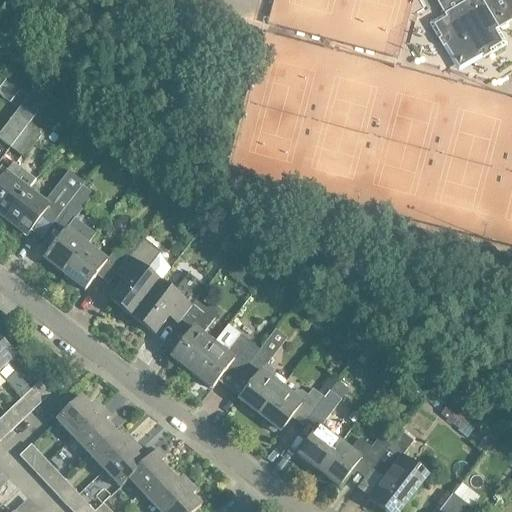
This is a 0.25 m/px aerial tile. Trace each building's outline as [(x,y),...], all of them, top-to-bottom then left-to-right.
[(444,16),(429,25),(438,40),(443,49),(446,47),(481,56),(483,59),(491,54),(507,45),(498,30),(511,21),(511,0),(435,0),(435,1),(444,16)] [(258,28),(237,22),(232,40),(253,46),(258,28)] [(0,141),(10,149),(28,127),(51,97),(35,85),(0,131),(0,141)] [(28,127),(10,149),(24,159),(41,137),(28,127)] [(101,136),(90,151),(103,160),(114,146),(101,136)] [(0,217),(5,222),(27,193),(14,183),(22,172),(14,165),(0,183),(0,217)] [(27,193),(5,222),(26,238),(41,218),(52,227),(58,220),(84,185),(69,172),(43,206),(27,193)] [(85,184),(84,185),(58,220),(69,228),(93,197),(92,196),(95,192),(85,184)] [(143,196),(135,190),(128,198),(136,205),(143,196)] [(87,247),(66,232),(52,249),(43,261),(64,277),(87,247)] [(143,241),(136,250),(114,278),(124,285),(110,302),(133,320),(159,285),(170,271),(160,255),(160,254),(143,241)] [(106,263),(87,247),(64,277),(84,293),(96,277),(108,286),(114,278),(136,250),(125,242),(115,253),(114,253),(106,263)] [(238,254),(226,268),(241,279),(252,265),(238,254)] [(159,285),(133,320),(154,337),(168,319),(178,326),(177,327),(178,327),(206,290),(188,275),(173,295),(159,285)] [(273,275),(265,285),(273,292),(281,282),(273,275)] [(206,290),(178,327),(188,335),(170,359),(191,375),(214,346),(202,336),(218,315),(209,307),(206,311),(203,309),(214,295),(206,290)] [(228,328),(214,346),(191,375),(211,391),(230,367),(241,376),(243,374),(260,352),(228,328)] [(0,372),(15,358),(0,342),(0,372)] [(261,351),(260,352),(243,374),(254,382),(239,402),(242,404),(240,406),(240,410),(251,418),(254,418),(256,415),(260,418),(282,390),(271,381),(274,378),(273,371),(267,366),(272,360),(261,351)] [(16,375),(7,382),(18,394),(27,387),(16,375)] [(282,390),(260,418),(262,420),(261,423),(261,426),(272,434),(275,434),(277,431),(280,434),(295,414),(306,423),(311,417),(330,393),(336,385),(329,379),(317,395),(312,391),(301,405),(282,390)] [(39,384),(23,399),(34,411),(50,396),(39,384)] [(337,386),(336,385),(330,393),(311,417),(322,426),(349,391),(338,384),(337,386)] [(34,411),(23,399),(7,414),(18,426),(34,411)] [(73,440),(103,413),(95,404),(91,409),(81,399),(57,422),(73,440)] [(458,429),(465,419),(449,406),(441,415),(458,429)] [(109,419),(103,413),(73,440),(89,456),(113,433),(104,423),(109,419)] [(7,414),(0,420),(0,441),(1,442),(18,426),(7,414)] [(318,473),(340,445),(319,429),(297,457),(318,473)] [(367,501),(381,511),(400,511),(426,479),(400,459),(415,439),(403,430),(393,443),(371,471),(383,480),(367,501)] [(113,433),(89,456),(104,473),(134,445),(127,438),(122,442),(113,433)] [(340,445),(318,473),(338,489),(358,464),(370,473),(371,471),(393,443),(382,435),(371,449),(359,440),(350,452),(340,445)] [(489,439),(479,451),(484,455),(494,443),(489,439)] [(134,445),(104,473),(121,490),(129,482),(145,467),(135,456),(140,452),(134,445)] [(37,475),(48,465),(31,447),(20,457),(37,475)] [(159,454),(145,467),(129,482),(145,499),(170,475),(160,464),(164,460),(159,454)] [(48,465),(37,475),(52,491),(63,481),(48,465)] [(0,489),(10,481),(3,474),(0,476),(0,489)] [(170,475),(145,499),(157,511),(162,511),(189,487),(182,479),(178,484),(170,475)] [(63,481),(52,491),(68,508),(79,497),(63,481)] [(195,493),(189,487),(162,511),(195,511),(200,508),(191,498),(195,493)] [(437,506),(442,509),(452,496),(447,492),(437,506)] [(84,493),(79,497),(68,508),(71,511),(97,511),(99,511),(84,493)] [(461,503),(453,497),(440,511),(468,511),(470,510),(461,503)] [(31,511),(36,508),(28,500),(14,511),(31,511)]
